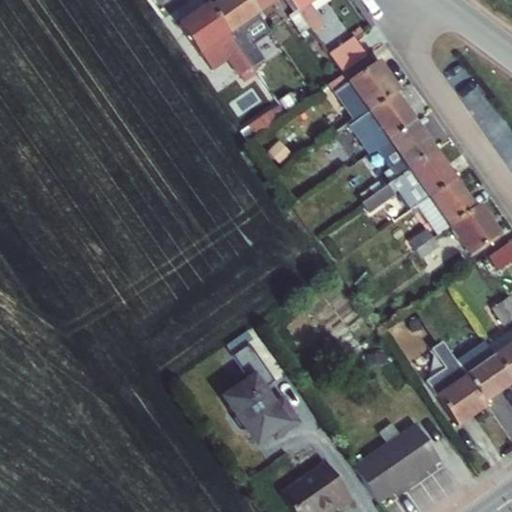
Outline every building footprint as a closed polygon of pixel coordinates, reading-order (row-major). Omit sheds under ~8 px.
[(223,0),(210,9),(228,35),(257,15),(245,0),(223,0)] [(278,0),(245,0),(257,15),(278,0)] [(288,0),(297,12),(306,6),(315,0),(288,0)] [(198,56),(199,55),(228,35),(210,9),(207,6),(178,26),(198,56)] [(306,6),(297,12),(308,29),(312,35),(322,28),(306,6)] [(297,12),(288,18),(300,35),(308,29),(297,12)] [(257,15),(228,35),(251,69),(260,63),(250,50),(271,36),(257,15)] [(251,69),(228,35),(199,55),(211,71),(227,60),(239,77),(251,69)] [(342,77),(368,58),(355,40),(329,58),(342,77)] [(342,77),(348,83),(336,92),(357,122),(394,96),(398,93),(377,63),(373,65),(368,58),(342,77)] [(322,146),(327,153),(340,145),(341,146),(355,136),(369,156),(376,151),(414,124),(394,96),(357,122),(352,126),(334,137),(322,146)] [(256,139),(285,117),(278,107),(248,128),(256,139)] [(414,124),(376,151),(390,171),(396,180),(434,152),(414,124)] [(291,156),(278,143),(276,145),(274,143),(267,151),(268,152),(266,154),(279,167),(291,156)] [(374,195),(380,203),(397,192),(411,212),(417,208),(454,181),(434,152),(396,180),(392,183),(374,195)] [(396,180),(390,171),(386,174),(392,183),(396,180)] [(392,183),(386,174),(368,186),(374,195),(392,183)] [(454,181),(417,208),(437,237),(449,228),(475,210),(454,181)] [(384,208),(380,203),(374,195),(360,205),(369,218),(384,208)] [(475,210),(449,228),(470,258),(499,237),(479,207),(475,210)] [(415,252),(432,239),(426,231),(409,243),(415,252)] [(421,260),(438,248),(432,239),(415,252),(421,260)] [(511,303),(508,298),(500,304),(511,321),(511,303)] [(511,321),(500,304),(492,310),(504,328),(511,321)] [(511,329),(487,347),(511,383),(511,329)] [(225,348),(231,356),(247,344),(242,336),(225,348)] [(463,355),(451,338),(443,344),(455,361),(463,355)] [(231,356),(248,381),(252,378),(261,390),(273,381),(247,344),(231,356)] [(455,361),(443,344),(434,350),(446,367),(455,361)] [(485,344),(456,364),(466,378),(484,404),(511,384),(511,383),(487,347),(485,344)] [(466,378),(456,364),(455,361),(446,367),(447,369),(426,384),(456,428),(487,407),(484,404),(466,378)] [(272,406),(261,390),(252,378),(248,381),(224,398),(252,439),(268,428),(275,437),(296,422),(281,401),(272,406)] [(377,505),(440,461),(415,426),(353,470),(377,505)] [(337,511),(352,502),(325,464),(280,496),(290,511),(326,511),(334,507),(336,511),(337,511)]
